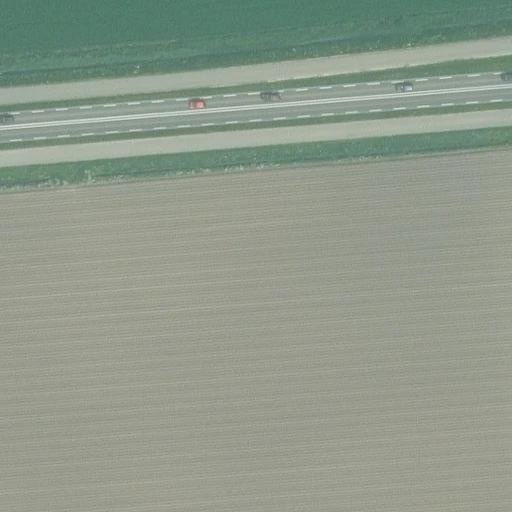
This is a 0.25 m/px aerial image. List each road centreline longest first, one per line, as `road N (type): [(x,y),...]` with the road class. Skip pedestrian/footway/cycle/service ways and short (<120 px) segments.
road 1 (unclassified): [(0,98),(511,47)]
road 2 (primary): [(0,130),(511,86)]
road 3 (unclassified): [(0,161),(511,119)]
